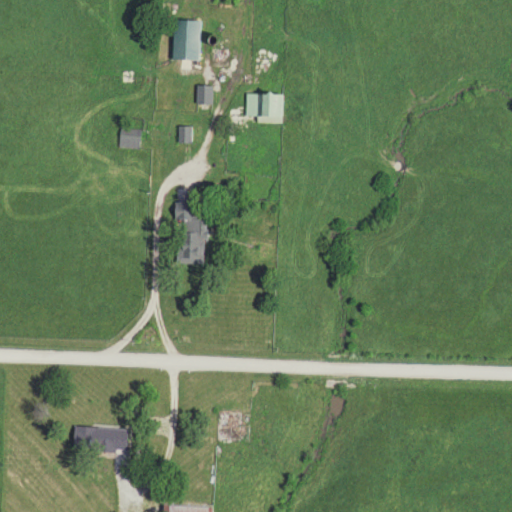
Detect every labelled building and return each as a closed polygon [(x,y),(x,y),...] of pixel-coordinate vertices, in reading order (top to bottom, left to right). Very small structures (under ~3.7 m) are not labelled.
[(197,60),(198,20),(168,19),(168,59),(197,60)] [(210,103),(210,86),(193,86),(193,103),(210,103)] [(280,94),(243,92),(242,116),(254,116),(253,121),(279,123),(280,94)] [(139,147),(139,128),(117,128),(117,147),(139,147)] [(173,263),(201,264),(202,217),(190,217),(191,206),(175,206),(173,263)] [(248,412),(213,412),(213,444),(248,444),(248,412)] [(117,428),(69,427),(68,452),(116,453),(117,428)]
